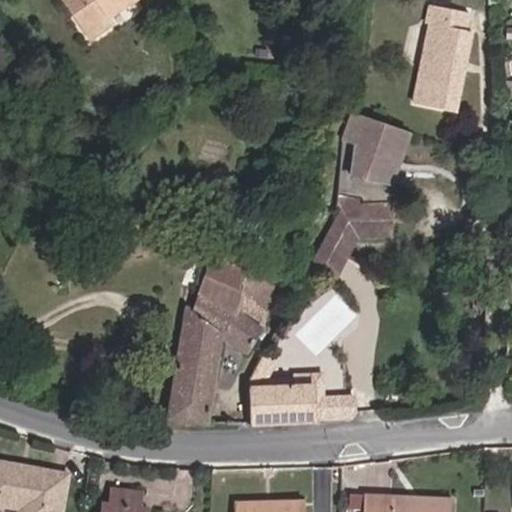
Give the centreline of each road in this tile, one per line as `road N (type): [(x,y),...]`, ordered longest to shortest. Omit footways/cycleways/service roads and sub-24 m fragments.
road 1 (residential): [(0,403),(86,435),(201,442),(511,425)]
road 2 (unknown): [(494,425),(500,227),(483,37)]
